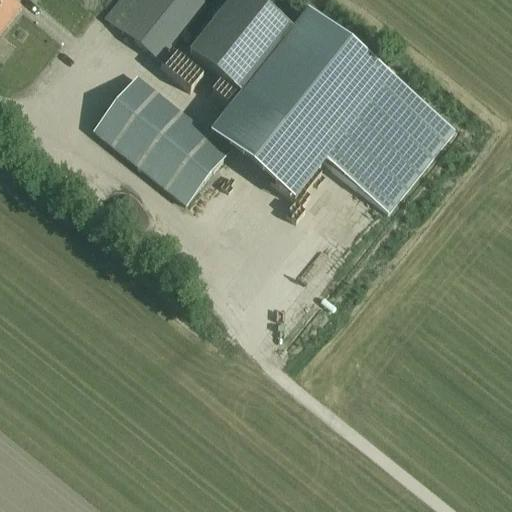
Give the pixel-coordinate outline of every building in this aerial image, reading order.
[(0,0),(0,34),(21,9),(9,0),(0,0)] [(121,0),(115,9),(132,22),(121,34),(160,64),(205,8),(195,0),(121,0)] [(218,24),(190,58),(241,99),(293,35),(249,0),(236,0),(227,12),(221,7),(212,19),(218,24)] [(293,35),(241,99),(325,168),(392,85),(307,17),(293,35)] [(137,82),(94,136),(186,209),(229,155),(137,82)] [(392,85),(325,168),(387,218),(454,135),(392,85)]
